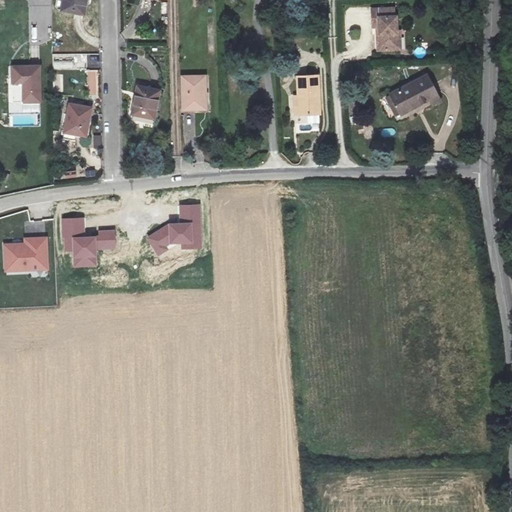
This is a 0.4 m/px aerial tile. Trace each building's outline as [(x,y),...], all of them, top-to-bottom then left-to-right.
[(62,0),(60,13),(82,17),(85,0),(62,0)] [(397,53),(397,49),(397,34),(394,34),(393,11),(371,12),(372,30),(376,30),(377,53),(397,53)] [(20,104),(41,104),(40,64),(10,65),(10,83),(20,83),(20,104)] [(296,98),(297,120),(318,118),(317,77),(296,80),(296,98)] [(388,98),(399,117),(426,103),(430,110),(441,103),(426,77),(388,98)] [(207,80),(180,80),(181,116),(208,116),(207,80)] [(157,93),(135,90),(130,114),(152,119),(157,93)] [(394,121),(399,117),(388,98),(383,101),(394,121)] [(66,110),(62,137),(84,140),(88,113),(66,110)] [(166,246),(171,243),(181,243),(181,248),(201,247),(199,205),(180,206),(181,224),(169,224),(147,238),(158,256),(168,250),(166,246)] [(96,249),(115,248),(114,230),(98,231),(99,237),(84,238),(83,219),(63,220),(64,252),(74,251),(74,267),(97,267),(96,249)] [(25,244),(4,245),(5,271),(49,269),(48,237),(25,238),(25,244)]
